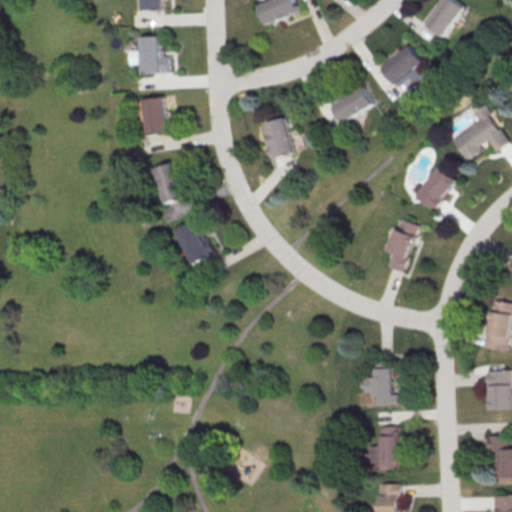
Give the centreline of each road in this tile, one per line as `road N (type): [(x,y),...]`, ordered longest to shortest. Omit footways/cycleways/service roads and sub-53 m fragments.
road 1 (residential): [(213,0),(219,126),(227,162),(263,230),(330,290),(381,311),(445,323)]
road 2 (residential): [(450,511),(445,323),(458,271),(511,197)]
road 3 (residential): [(390,0),(313,60),(218,80)]
